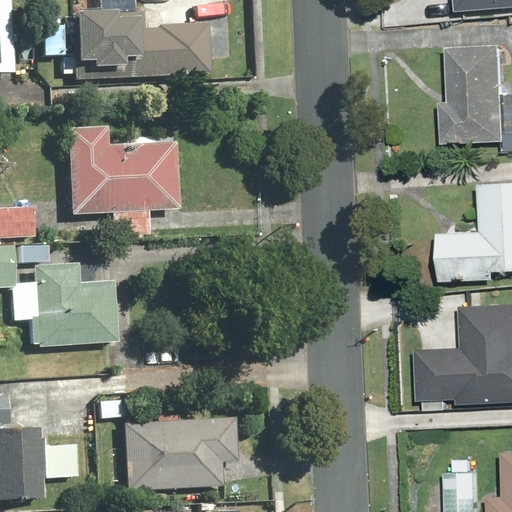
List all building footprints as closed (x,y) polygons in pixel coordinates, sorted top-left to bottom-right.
[(8,0),(0,0),(0,75),(10,76),(8,0)] [(511,0),(460,0),(461,13),(511,10),(511,0)] [(140,11),(74,12),(75,63),(88,62),(89,70),(96,70),(96,78),(208,76),(207,23),(140,25),(140,11)] [(507,45),(455,47),(457,101),(448,102),(449,142),(511,139),(511,92),(509,93),(507,45)] [(105,129),(68,129),(69,216),(110,216),(110,239),(149,239),(149,212),(173,212),(173,136),(152,136),(152,145),(105,145),(105,129)] [(486,233),(447,233),(447,283),(504,283),(504,272),(511,271),(511,182),(487,182),(486,233)] [(30,208),(0,209),(0,240),(31,239),(30,208)] [(10,246),(0,246),(0,290),(11,290),(10,246)] [(33,286),(13,285),(12,322),(30,322),(28,346),(111,350),(113,282),(76,281),(77,263),(34,261),(33,286)] [(469,350),(425,350),(425,398),(511,398),(511,307),(469,307),(469,350)] [(123,400),(98,401),(98,420),(124,419),(123,400)] [(234,419),(122,425),(124,491),(220,488),(220,463),(236,463),(234,419)] [(41,433),(0,433),(0,500),(43,499),(41,433)] [(511,511),(511,450),(510,451),(509,497),(494,496),(494,511),(511,511)] [(478,511),(480,474),(451,473),(449,511),(478,511)]
